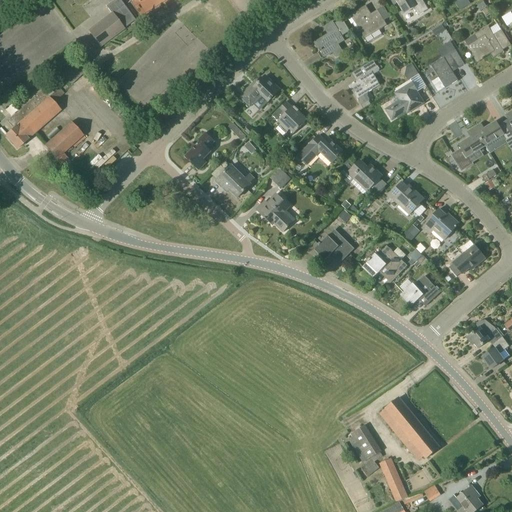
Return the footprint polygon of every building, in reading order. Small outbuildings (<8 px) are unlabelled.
[(396,0),(404,14),(414,8),(419,15),(428,10),(421,0),(396,0)] [(371,14),(366,6),(350,15),(365,39),(387,25),(379,13),(374,16),(372,13),(371,14)] [(511,13),(511,12),(502,17),(508,26),(510,24),(511,27),(511,13)] [(100,46),(124,29),(112,14),(89,31),(100,46)] [(334,24),(333,22),(324,28),(329,35),(326,37),(325,36),(315,43),(319,50),(320,52),(321,51),(325,57),(333,52),(337,57),(343,53),(338,44),(344,41),(341,37),(334,24)] [(441,25),(432,31),(435,36),(445,30),(441,25)] [(493,35),(488,27),(465,41),(477,62),(482,59),(483,60),(485,58),(484,58),(494,51),(497,56),(504,52),(503,50),(511,45),(501,30),(493,35)] [(402,47),(407,44),(402,36),(397,39),(402,47)] [(458,69),(465,65),(456,50),(450,40),(436,48),(442,57),(430,64),(438,78),(432,82),(438,93),(458,81),(451,69),(457,66),(458,69)] [(377,67),(373,61),(351,74),(352,74),(356,72),(361,79),(349,86),(357,99),(363,109),(370,105),(369,102),(369,99),(367,96),(367,93),(380,85),(373,75),(379,72),(379,69),(378,66),(377,67)] [(406,67),(405,77),(407,81),(419,74),(412,63),(406,67)] [(280,90),(265,76),(254,87),(252,85),(241,97),(250,106),(261,95),(268,102),(280,90)] [(414,109),(423,103),(417,93),(419,92),(412,82),(395,92),(396,93),(401,101),(387,110),(393,120),(413,107),(414,109)] [(13,129),(53,91),(48,85),(7,121),(13,129)] [(17,149),(61,110),(54,102),(59,98),(53,91),(13,129),(5,136),(17,149)] [(291,107),(286,102),(273,116),(278,121),(288,131),(290,129),(294,134),(306,121),(302,117),(303,116),(298,111),(299,110),(294,106),(294,107),(293,106),(291,107)] [(83,136),(71,122),(44,146),(57,160),(57,159),(62,165),(68,159),(63,153),(72,146),(74,148),(86,138),(83,136)] [(504,135),(496,122),(484,129),(481,124),(474,128),(486,146),(504,135)] [(239,129),(233,123),(228,127),(234,133),(236,135),(240,130),(239,129)] [(248,126),(243,130),(249,135),(253,131),(248,127),(248,126)] [(464,166),(471,162),(468,157),(486,146),(474,128),(468,132),(471,137),(459,145),(464,152),(458,156),(464,166)] [(196,167),(211,151),(208,148),(214,141),(206,133),(199,140),(200,141),(185,157),(196,167)] [(324,141),(319,135),(298,157),(307,166),(320,152),(332,163),(343,152),(327,137),(324,141)] [(249,142),(244,146),(251,154),(256,149),(249,142)] [(109,148),(94,165),(99,169),(114,152),(109,148)] [(370,171),(360,161),(349,173),(354,178),(350,182),(363,195),(381,177),(372,167),(371,168),(372,169),(370,171)] [(251,185),(232,165),(216,181),(224,189),(226,186),(238,198),(251,185)] [(493,170),(487,174),(490,179),(497,175),(493,170)] [(291,179),(283,171),(273,181),(281,189),(291,179)] [(490,180),(490,179),(487,174),(482,177),(485,183),(490,180)] [(411,191),(402,182),(389,196),(409,215),(424,199),(413,189),(411,191)] [(283,213),(290,206),(277,194),(260,213),(257,210),(257,211),(272,225),(274,223),(284,232),(293,222),(283,213)] [(346,201),(341,205),(346,210),(351,206),(346,201)] [(353,206),(350,209),(357,215),(360,212),(353,206)] [(450,220),(446,217),(446,216),(439,209),(422,229),(429,236),(432,233),(442,242),(444,240),(459,224),(452,218),(450,220)] [(344,210),(338,217),(346,223),(351,216),(344,210)] [(422,215),(417,221),(420,224),(425,218),(422,215)] [(342,262),(354,249),(334,229),(314,250),(325,261),(335,250),(340,254),(337,257),(342,262)] [(407,231),(403,236),(410,243),(414,238),(407,231)] [(420,253),(425,248),(420,243),(415,247),(420,253)] [(476,267),(486,259),(475,245),(453,263),(463,274),(474,265),(476,267)] [(393,253),(387,246),(377,256),(376,254),(363,266),(374,277),(386,265),(393,272),(390,274),(391,274),(395,278),(390,283),(391,283),(407,266),(402,260),(393,253)] [(415,249),(409,256),(416,262),(422,256),(415,249)] [(420,264),(426,259),(423,256),(417,261),(419,263),(420,264)] [(440,293),(434,285),(425,276),(415,285),(413,284),(401,295),(411,306),(423,295),(429,302),(425,306),(425,307),(440,293)] [(493,345),(503,338),(495,328),(494,327),(485,320),(479,322),(476,324),(478,328),(472,333),(473,334),(467,338),(473,345),(475,343),(479,348),(489,340),(493,345)] [(491,369),(503,360),(499,354),(509,346),(503,338),(493,345),(495,348),(483,357),(491,369)] [(426,458),(440,447),(399,398),(381,412),(413,452),(418,448),(426,458)] [(375,462),(383,457),(380,452),(382,451),(365,425),(351,434),(352,437),(358,445),(353,448),(363,463),(371,458),(372,459),(361,468),(368,477),(379,468),(375,462)] [(391,458),(379,464),(396,502),(408,497),(404,487),(395,466),(394,466),(391,458)] [(433,484),(422,493),(429,503),(441,494),(433,484)] [(475,511),(483,505),(475,495),(477,493),(471,486),(459,496),(457,494),(450,499),(452,503),(457,499),(467,511),(475,511)] [(405,511),(399,502),(383,511),(405,511)]
